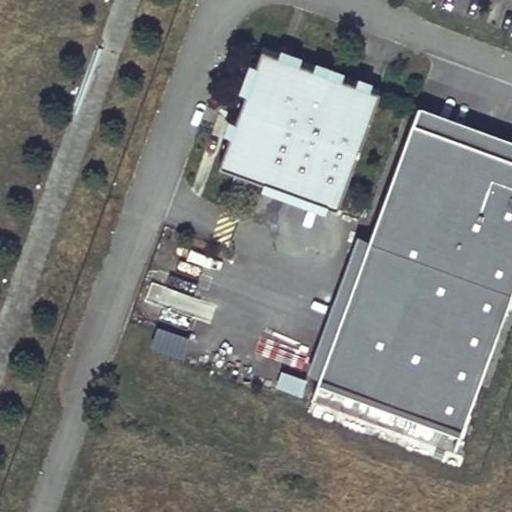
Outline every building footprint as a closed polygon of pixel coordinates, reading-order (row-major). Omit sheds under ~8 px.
[(375,90),(257,47),(215,166),(333,208),(375,90)] [(511,270),(511,154),(412,118),(319,371),(457,422),(511,270)] [(285,274),(268,268),(265,276),(282,282),(285,274)] [(183,352),(189,334),(160,324),(153,342),(183,352)] [(282,367),(276,386),(303,395),(309,376),(282,367)]
